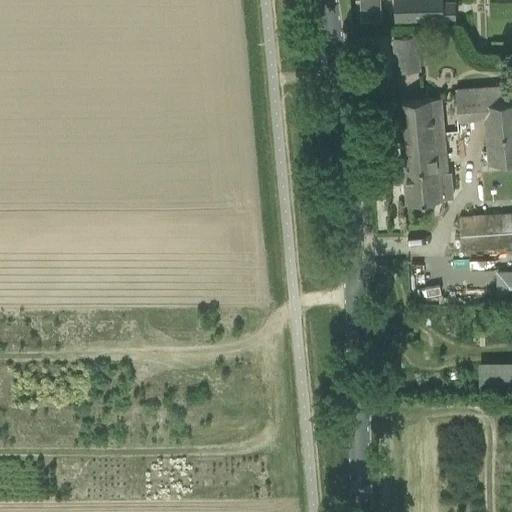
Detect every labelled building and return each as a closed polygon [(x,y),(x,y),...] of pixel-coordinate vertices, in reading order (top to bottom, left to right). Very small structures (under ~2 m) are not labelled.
[(355,0),(355,19),(383,20),(383,0),(355,0)] [(395,0),(395,19),(442,19),(456,18),(455,0),(441,0),(395,0)] [(419,53),(396,55),(397,72),(421,70),(419,53)] [(511,100),(486,103),(484,85),(456,88),(458,110),(483,108),(488,162),(511,160),(511,100)] [(444,132),(441,97),(397,101),(397,102),(399,102),(402,136),(444,132)] [(444,132),(402,136),(408,202),(441,199),(439,173),(447,172),(444,132)] [(462,252),(511,247),(511,212),(460,216),(462,252)] [(511,268),(498,268),(498,298),(511,297),(511,268)] [(511,393),(511,360),(479,361),(479,393),(511,393)]
